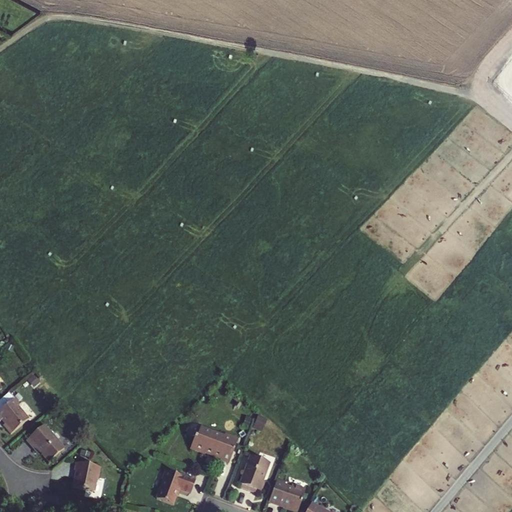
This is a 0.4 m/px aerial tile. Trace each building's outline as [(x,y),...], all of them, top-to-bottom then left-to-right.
[(10,397),(0,405),(0,422),(0,423),(0,422),(0,427),(5,433),(23,418),(12,406),(16,403),(10,397)] [(59,449),(39,426),(22,441),(31,452),(33,451),(43,463),(59,449)] [(220,436),(196,427),(193,435),(191,435),(186,450),(201,455),(202,453),(217,459),(216,462),(225,465),(235,438),(221,433),(220,436)] [(246,457),(236,486),(239,487),(238,491),(252,496),(253,492),(258,494),(261,483),(258,482),(264,464),(246,457)] [(74,475),(76,476),(73,489),(93,493),(96,479),(99,480),(101,470),(76,464),(74,475)] [(174,478),(161,474),(157,484),(158,485),(152,502),(168,508),(173,492),(185,496),(190,483),(175,477),(174,478)] [(281,483),(272,480),(265,500),(278,506),(277,508),(287,511),(292,511),(301,490),(287,485),(286,489),(280,486),(281,483)]
